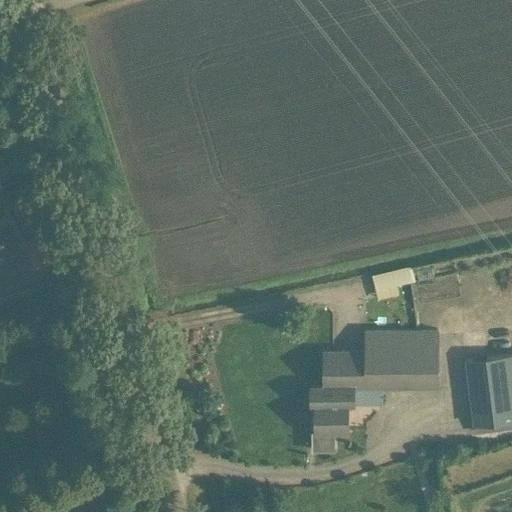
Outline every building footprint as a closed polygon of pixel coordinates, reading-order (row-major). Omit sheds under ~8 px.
[(18,211),(29,207),(25,193),(13,197),(18,211)] [(0,257),(1,257),(5,270),(51,257),(43,229),(0,241),(0,257)] [(399,291),(397,281),(414,278),(411,263),(372,270),(377,295),(399,291)] [(365,350),(324,350),(324,384),(346,384),(346,385),(382,385),(382,349),(392,349),(392,328),(365,328),(365,350)] [(382,349),(382,385),(437,384),(439,352),(438,328),(392,328),(392,349),(382,349)] [(511,352),(490,355),(466,358),(475,424),(511,419),(511,352)] [(347,401),(346,385),(346,384),(324,384),(311,384),(311,402),(315,402),(315,427),(312,427),(312,447),(333,447),(333,429),(348,429),(348,401),(347,401)]
